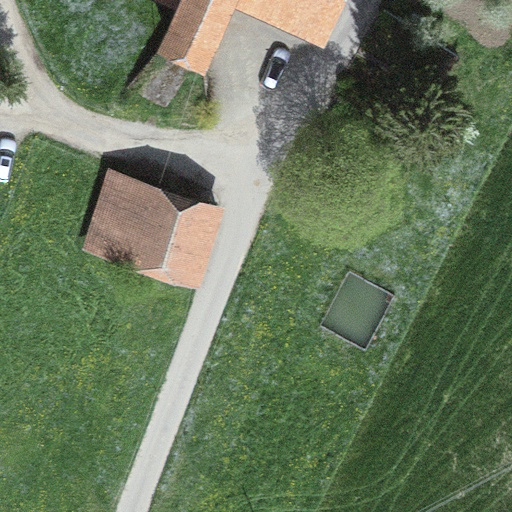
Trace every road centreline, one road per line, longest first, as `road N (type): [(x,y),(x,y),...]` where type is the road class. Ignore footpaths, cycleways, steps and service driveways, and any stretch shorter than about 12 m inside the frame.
road 1 (track): [(132,511),(255,207),(365,0)]
road 2 (track): [(255,207),(88,131),(50,102),(0,5)]
